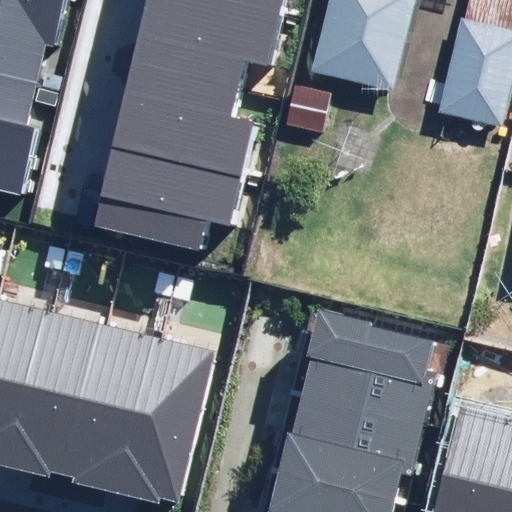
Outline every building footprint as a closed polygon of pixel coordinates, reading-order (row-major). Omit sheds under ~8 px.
[(62,41),(71,0),(0,0),(0,63),(44,74),(52,38),(62,41)] [(302,7),(270,0),(208,0),(185,109),(275,129),(302,7)] [(334,0),(318,76),(403,93),(422,0),(334,0)] [(511,117),(511,0),(474,0),(453,119),(510,129),(511,117)] [(34,117),(44,74),(0,63),(0,179),(27,186),(43,120),(34,117)] [(0,300),(0,464),(21,470),(57,315),(0,300)] [(331,306),(312,384),(429,413),(448,335),(331,306)] [(108,328),(57,315),(21,470),(49,475),(50,471),(72,476),(108,328)] [(166,341),(108,328),(72,476),(71,484),(129,497),(166,341)] [(166,341),(129,497),(160,504),(161,499),(178,503),(212,353),(166,341)] [(312,384),(292,462),(409,491),(429,413),(312,384)] [(256,511),(268,448),(226,440),(212,511),(256,511)] [(292,462),(279,511),(404,511),(409,491),(292,462)] [(492,511),(433,500),(430,511),(492,511)]
